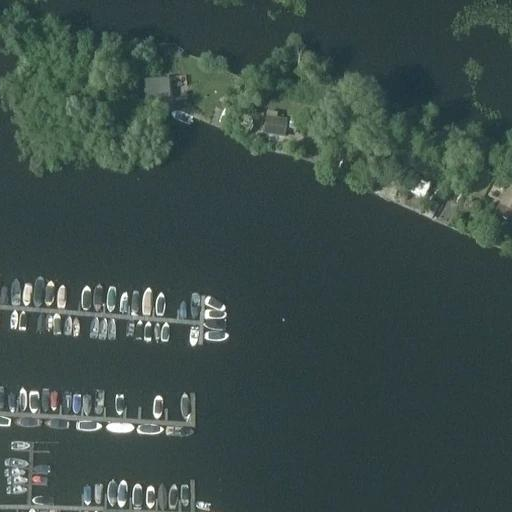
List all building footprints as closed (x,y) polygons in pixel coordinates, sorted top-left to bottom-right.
[(146,98),(170,96),(169,77),(145,79),(146,98)] [(251,100),(254,93),(246,89),(243,97),(251,100)] [(285,135),(288,117),(266,114),(264,132),(285,135)] [(296,131),(297,121),(290,120),(289,130),(296,131)] [(380,147),(375,159),(383,163),(388,151),(380,147)] [(405,181),(410,183),(406,192),(423,199),(430,183),(408,173),(405,181)]
